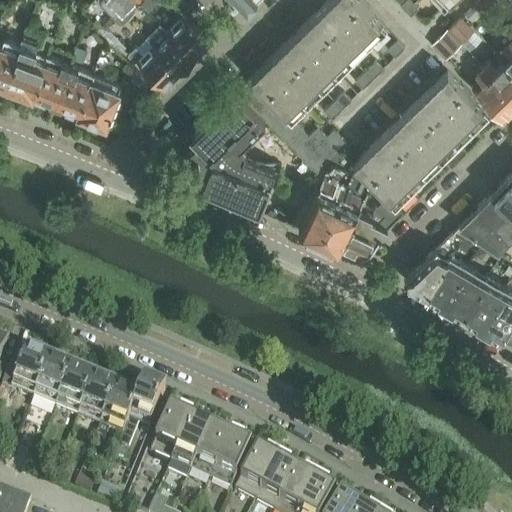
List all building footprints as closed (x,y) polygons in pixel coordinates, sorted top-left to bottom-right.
[(119,10),(127,2),(128,0),(102,0),(116,13),(119,10)] [(141,0),(150,9),(159,0),(141,0)] [(328,0),(312,16),(353,57),(368,42),(370,44),(387,28),(359,0),(328,0)] [(405,0),(401,4),(406,10),(414,2),(411,0),(405,0)] [(127,2),(119,10),(128,19),(136,11),(127,2)] [(414,2),(406,10),(411,15),(419,7),(414,2)] [(482,10),(475,3),(465,12),(472,19),(482,10)] [(119,10),(116,13),(113,15),(123,25),(128,19),(119,10)] [(184,13),(167,30),(170,33),(194,59),(211,42),(184,13)] [(353,57),(312,16),(281,46),(321,87),(353,57)] [(461,17),(449,28),(461,40),(472,28),(461,17)] [(447,29),(432,44),(446,58),(461,43),(447,29)] [(147,37),(153,44),(180,73),(182,71),(185,68),(194,59),(170,33),(162,40),(153,31),(147,37)] [(20,45),(4,88),(17,94),(19,90),(32,95),(45,61),(48,56),(46,55),(54,37),(49,35),(42,52),(38,50),(37,52),(20,45)] [(504,60),(511,68),(511,39),(511,38),(503,45),(511,53),(504,60)] [(0,43),(0,86),(4,88),(20,45),(4,39),(2,44),(0,43)] [(388,48),(396,56),(405,47),(398,39),(388,48)] [(180,73),(153,44),(143,54),(135,47),(127,55),(134,61),(136,59),(165,88),(180,73)] [(321,87),(281,46),(250,76),(250,77),(293,121),(294,120),(293,119),(309,103),(307,101),(321,87)] [(32,95),(55,104),(70,64),(48,56),(45,61),(32,95)] [(356,80),(363,88),(384,67),(376,60),(356,80)] [(489,60),(483,66),(511,95),(511,68),(504,60),(497,67),(489,60)] [(55,104),(78,113),(91,79),(93,73),(70,64),(55,104)] [(511,105),(511,95),(483,66),(474,74),(478,78),(472,84),(502,115),(511,105)] [(131,82),(142,86),(145,78),(136,69),(131,82)] [(363,154),(354,162),(396,205),(413,189),(411,186),(471,128),(473,130),(490,113),(448,70),(438,80),(432,85),(400,117),(395,122),(370,147),(364,152),(363,154)] [(91,79),(78,113),(106,124),(121,84),(104,78),(93,73),(91,79)] [(250,77),(237,90),(266,120),(317,172),(347,143),(334,129),(327,135),(318,126),(309,135),(294,120),(293,121),(250,77)] [(266,120),(237,90),(236,89),(192,133),(197,138),(185,151),(189,169),(205,176),(202,183),(259,207),(275,168),(243,154),(245,149),(241,144),(266,120)] [(325,110),(332,118),(352,99),(344,91),(325,110)] [(299,228),(339,247),(357,210),(363,197),(343,187),(350,173),(334,164),(323,175),(299,228)] [(511,185),(505,179),(492,192),(511,211),(511,185)] [(511,211),(492,192),(477,206),(506,236),(511,229),(511,211)] [(357,210),(339,247),(354,254),(355,250),(361,253),(387,228),(402,213),(387,197),(377,207),(371,217),(357,210)] [(477,206),(459,224),(460,225),(511,258),(511,241),(506,236),(477,206)] [(407,275),(407,281),(408,281),(427,293),(449,257),(462,235),(453,230),(407,275)] [(463,234),(456,245),(466,250),(469,245),(472,241),(473,240),(463,234)] [(472,241),(469,245),(477,250),(480,246),(472,241)] [(427,293),(445,303),(469,264),(463,261),(461,264),(449,257),(427,293)] [(445,303),(464,315),(485,279),(475,273),(478,269),(469,264),(445,303)] [(485,279),(464,315),(483,326),(507,286),(499,282),(497,286),(485,279)] [(511,289),(507,286),(483,326),(501,337),(511,342),(511,289)] [(2,387),(33,400),(49,362),(27,352),(20,368),(11,365),(2,387)] [(49,362),(33,400),(55,409),(71,371),(49,362)] [(55,409),(77,419),(93,380),(71,371),(55,409)] [(77,419),(99,428),(116,389),(93,380),(77,419)] [(144,382),(140,390),(121,437),(117,446),(128,451),(138,426),(149,430),(165,391),(144,382)] [(116,389),(99,428),(93,444),(102,448),(109,432),(121,437),(140,390),(124,384),(121,391),(116,389)] [(171,463),(191,420),(193,415),(181,410),(179,414),(171,410),(151,453),(171,463)] [(191,420),(171,463),(172,463),(168,472),(187,480),(191,472),(213,424),(201,419),(199,423),(191,420)] [(191,472),(210,481),(230,438),(223,434),(225,430),(213,424),(191,472)] [(230,438),(210,481),(231,490),(251,447),(242,443),(244,439),(232,433),(230,438)] [(235,492),(254,503),(280,457),(268,450),(266,455),(257,450),(235,492)] [(280,457),(254,503),(271,511),(273,511),(296,471),(289,467),(291,463),(280,457)] [(296,471),(273,511),(298,511),(318,477),(306,471),(304,475),(296,471)] [(318,477),(298,511),(324,511),(335,492),(327,488),(329,484),(318,477)] [(0,511),(27,511),(29,506),(31,501),(0,489),(0,511)] [(132,495),(128,505),(137,509),(141,499),(132,495)] [(162,511),(164,510),(168,502),(156,496),(148,511),(162,511)] [(357,511),(360,508),(363,503),(352,496),(349,501),(341,496),(330,511),(357,511)]
